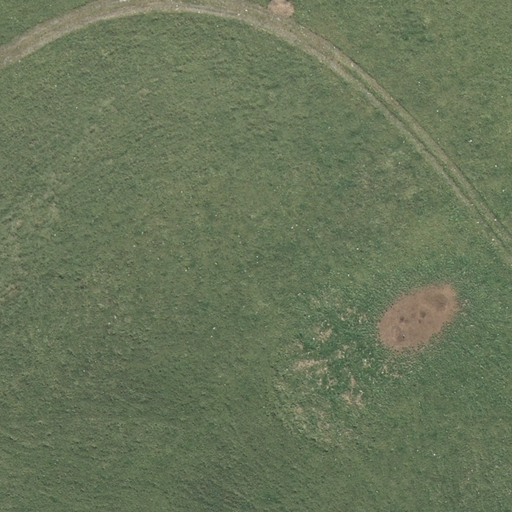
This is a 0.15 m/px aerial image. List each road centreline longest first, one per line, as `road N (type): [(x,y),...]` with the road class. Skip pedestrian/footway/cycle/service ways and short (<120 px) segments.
road 1 (track): [(511,220),(394,83),(334,34),(270,0)]
road 2 (track): [(116,0),(78,11),(0,56)]
